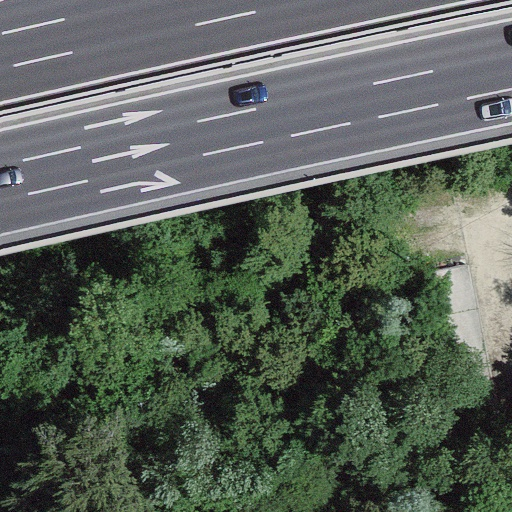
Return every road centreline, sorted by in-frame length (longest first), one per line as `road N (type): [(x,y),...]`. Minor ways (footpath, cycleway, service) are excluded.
road 1 (motorway): [(0,184),(511,73)]
road 2 (motorway): [(230,0),(0,51)]
